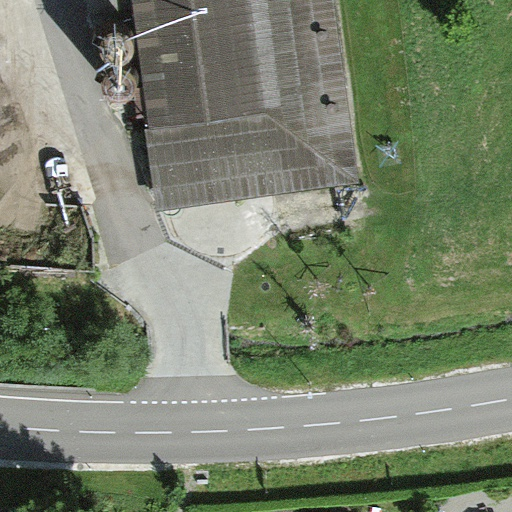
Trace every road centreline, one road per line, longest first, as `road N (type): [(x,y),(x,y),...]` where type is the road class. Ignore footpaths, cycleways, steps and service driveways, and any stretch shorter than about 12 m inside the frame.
road 1 (tertiary): [(0,424),(177,431),(372,417),(511,394)]
road 2 (track): [(177,431),(169,290),(46,0)]
